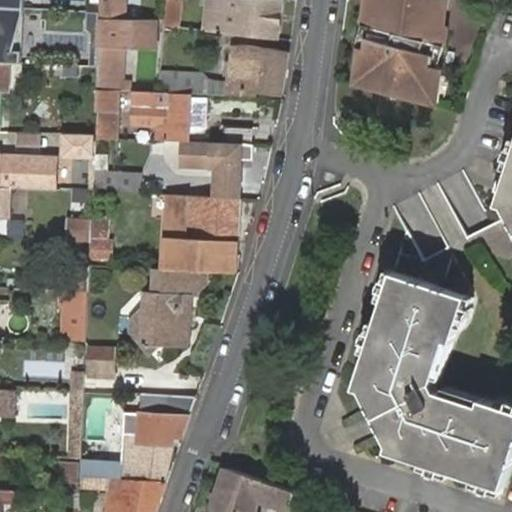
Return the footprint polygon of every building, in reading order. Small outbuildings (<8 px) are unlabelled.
[(88,0),(89,11),(101,11),(100,0),(88,0)] [(100,0),(101,11),(101,41),(122,43),(136,43),(137,23),(124,22),(124,0),(100,0)] [(164,0),(162,18),(179,20),(181,0),(164,0)] [(236,34),(240,0),(207,0),(204,30),(225,32),(236,34)] [(278,38),(282,0),(240,0),(236,34),(278,39),(278,38)] [(366,4),(357,81),(439,103),(443,67),(439,66),(444,24),(366,4)] [(0,6),(0,62),(22,63),(24,8),(0,6)] [(89,11),(86,11),(86,30),(92,30),(91,65),(99,66),(99,41),(101,41),(101,11),(89,11)] [(157,23),(137,23),(136,43),(157,44),(157,23)] [(121,68),(122,43),(101,41),(99,41),(99,66),(121,68)] [(205,73),(179,72),(177,93),(191,93),(243,95),(255,96),(256,92),(284,96),(289,52),(234,45),(228,82),(210,79),(205,73)] [(99,80),(99,66),(91,65),(54,64),(54,79),(99,80)] [(121,68),(99,66),(99,80),(98,89),(120,91),(120,80),(121,68)] [(179,72),(161,71),(160,85),(159,92),(177,93),(179,72)] [(119,139),(120,91),(98,89),(97,133),(97,139),(119,139)] [(177,93),(159,92),(137,91),(135,91),(133,124),(159,126),(159,140),(188,140),(189,130),(202,131),(207,125),(209,97),(190,96),(191,93),(177,93)] [(226,126),(225,140),(253,141),(253,127),(226,126)] [(97,139),(97,133),(67,133),(66,155),(97,155),(97,153),(97,139)] [(202,166),(220,166),(242,167),(243,144),(166,143),(166,165),(202,166)] [(110,154),(97,153),(97,155),(96,171),(95,190),(142,193),(143,174),(110,171),(110,154)] [(0,186),(15,188),(57,188),(56,183),(58,158),(0,156),(0,186)] [(511,162),(510,168),(499,203),(505,206),(511,218),(511,162)] [(220,177),(220,166),(202,166),(202,177),(220,177)] [(0,187),(0,218),(14,220),(15,188),(0,187)] [(240,240),(242,198),(191,195),(169,194),(166,269),(203,271),(210,271),(238,272),(240,240)] [(110,217),(93,215),(93,219),(92,236),(108,237),(110,217)] [(69,236),(91,237),(92,236),(93,219),(70,219),(69,236)] [(91,241),(90,256),(112,257),(113,242),(91,241)] [(61,290),(89,291),(90,268),(62,266),(61,290)] [(385,301),(395,270),(389,268),(379,299),(385,301)] [(470,296),(395,270),(385,301),(378,322),(368,352),(357,387),(363,389),(391,444),(390,453),(423,462),(453,472),(475,479),(505,488),(511,465),(511,407),(499,403),(483,397),(481,403),(445,391),(439,389),(435,382),(437,376),(449,340),(455,342),(460,325),(470,296)] [(87,341),(89,291),(79,291),(61,290),(60,305),(77,306),(76,341),(87,341)] [(136,317),(135,334),(144,343),(151,352),(161,344),(191,346),(194,293),(155,292),(146,291),(146,307),(136,317)] [(476,297),(470,296),(460,325),(466,326),(476,297)] [(76,341),(77,306),(60,305),(60,340),(76,341)] [(362,351),(368,352),(378,322),(372,321),(362,351)] [(89,375),(115,376),(116,347),(100,346),(100,340),(90,340),(89,375)] [(443,378),(455,342),(449,340),(437,376),(443,378)] [(87,361),(87,341),(76,341),(75,361),(87,361)] [(71,390),(86,390),(86,370),(72,369),(71,390)] [(447,386),(445,391),(481,403),(483,397),(447,386)] [(0,413),(14,414),(14,409),(15,388),(0,387),(0,413)] [(84,408),(86,390),(71,390),(71,407),(84,408)] [(184,436),(197,396),(141,393),(140,413),(124,412),(121,463),(82,461),(82,462),(82,476),(166,481),(176,436),(184,436)] [(511,401),(501,398),(499,403),(511,407),(511,401)] [(14,448),(14,439),(2,438),(2,448),(14,448)] [(82,476),(82,462),(63,462),(62,491),(81,492),(82,487),(82,476)] [(453,472),(423,462),(421,467),(451,476),(453,472)] [(280,506),(286,488),(265,481),(265,480),(227,467),(215,504),(238,511),(254,511),(259,499),(280,506)] [(156,511),(168,481),(166,481),(82,476),(82,487),(84,488),(84,495),(90,495),(90,488),(103,488),(109,489),(107,511),(156,511)] [(503,493),(505,488),(475,479),(473,484),(503,493)] [(107,511),(109,489),(103,488),(100,511),(107,511)]
